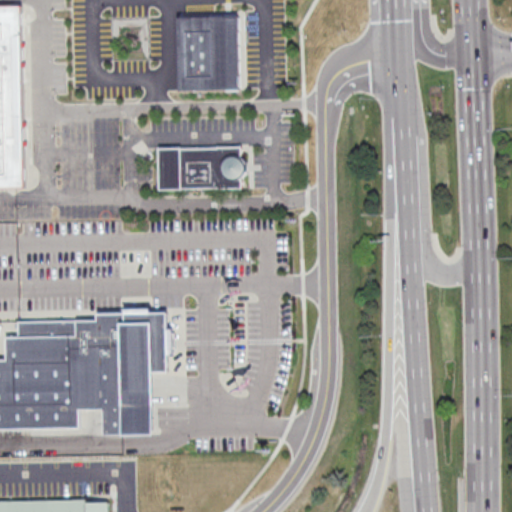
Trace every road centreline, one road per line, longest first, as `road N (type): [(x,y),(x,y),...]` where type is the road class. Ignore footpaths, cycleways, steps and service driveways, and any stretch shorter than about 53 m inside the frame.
road 1 (primary): [(483,511),(474,54)]
road 2 (tertiary): [(271,511),(315,453),(336,383),(330,102)]
road 3 (motorway): [(406,208),(393,422),(368,511)]
road 4 (primary): [(411,258),(430,511)]
